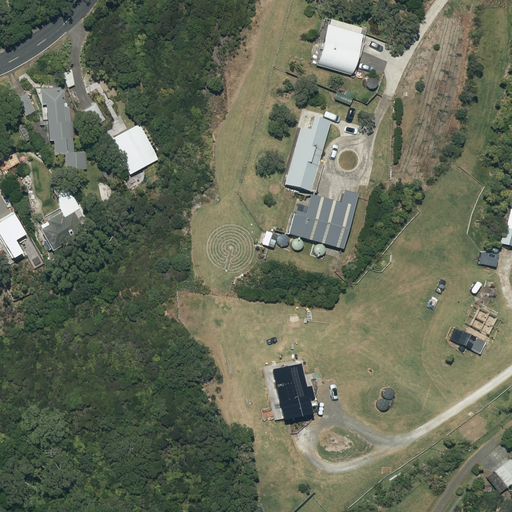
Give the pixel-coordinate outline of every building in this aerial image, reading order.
[(360,36),(326,26),(314,67),(349,76),(349,74),(353,75),(362,44),(358,43),(360,36)] [(58,75),(65,89),(72,86),(68,71),(58,75)] [(57,88),(36,90),(38,107),(42,106),(46,142),(50,142),(52,157),(60,156),(61,173),(85,170),(83,153),(70,155),(68,140),(72,140),(70,123),(69,123),(68,109),(62,109),(61,105),(63,105),(61,91),(58,91),(57,88)] [(15,99),(25,117),(35,111),(25,94),(15,99)] [(95,104),(82,112),(93,128),(105,120),(95,104)] [(282,186),(313,194),(322,164),(317,162),(328,124),(310,119),(307,131),(298,129),(282,186)] [(108,141),(127,176),(157,161),(137,125),(108,141)] [(18,164),(8,147),(0,151),(0,154),(2,158),(0,159),(0,172),(8,167),(9,169),(18,164)] [(113,179),(98,182),(102,203),(117,200),(113,179)] [(293,210),(287,233),(340,247),(354,195),(343,191),(340,203),(308,195),(303,213),(293,210)] [(34,228),(36,231),(35,232),(47,254),(89,229),(77,208),(64,216),(61,212),(41,223),(42,224),(34,228)] [(95,290),(103,293),(105,288),(97,285),(95,290)] [(269,369),(278,422),(307,418),(306,405),(311,404),(308,384),(302,384),(299,365),(269,369)] [(511,462),(508,458),(493,471),(505,486),(511,480),(511,462)]
